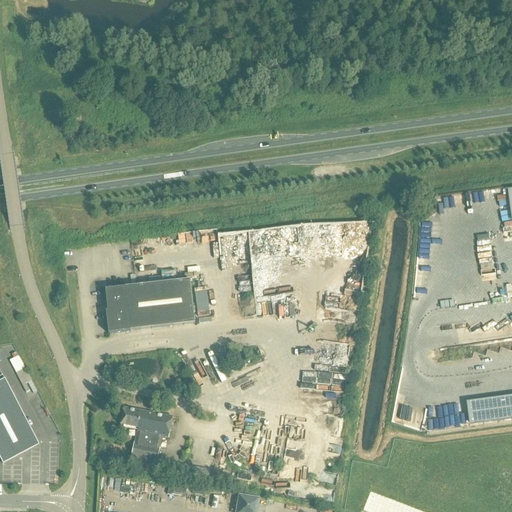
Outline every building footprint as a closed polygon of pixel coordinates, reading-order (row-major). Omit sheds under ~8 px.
[(465,213),(485,213),(484,198),(470,198),(471,209),(465,209),(465,213)] [(434,236),(434,224),(423,224),(423,235),(434,236)] [(487,251),(482,251),(482,264),(496,264),(496,246),(487,246),(487,251)] [(431,278),(431,261),(421,261),(421,278),(431,278)] [(498,266),(486,267),(487,290),(499,289),(498,266)] [(190,281),(105,291),(107,312),(106,312),(108,334),(195,325),(190,281)] [(458,301),(464,300),(462,289),(455,290),(458,301)] [(249,310),(247,296),(238,297),(240,312),(249,310)] [(282,309),(315,308),(315,296),(282,297),(282,309)] [(335,367),(335,358),(320,358),(321,367),(335,367)] [(340,369),(350,369),(350,359),(336,360),(337,375),(340,375),(340,369)] [(22,386),(26,384),(31,382),(25,369),(16,374),(22,386)] [(0,459),(2,464),(38,445),(0,371),(0,459)] [(511,419),(511,395),(466,401),(469,424),(511,419)] [(120,426),(122,426),(121,428),(138,431),(132,459),(155,464),(160,437),(169,438),(172,418),(124,408),(123,411),(120,426)] [(225,416),(214,475),(243,481),(249,453),(257,455),(263,423),(225,416)] [(278,444),(286,445),(289,430),(281,428),(278,444)] [(283,474),(284,447),(268,446),(267,474),(283,474)] [(197,469),(183,466),(181,477),(195,479),(197,469)] [(129,492),(129,482),(118,482),(118,491),(129,492)] [(170,484),(168,495),(185,498),(187,488),(170,484)]
